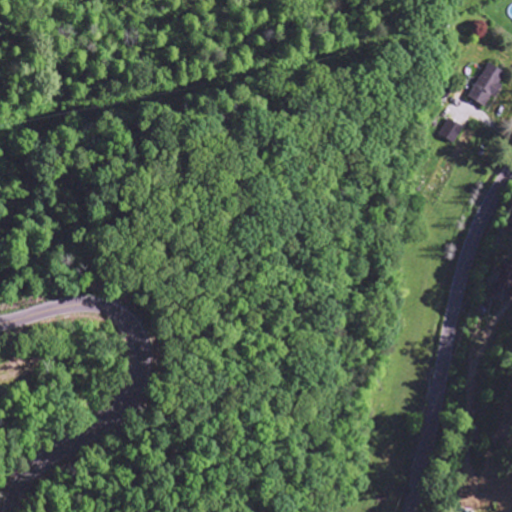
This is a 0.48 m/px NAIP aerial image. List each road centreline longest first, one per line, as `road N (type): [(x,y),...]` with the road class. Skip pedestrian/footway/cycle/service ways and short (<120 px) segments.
road 1 (secondary): [(1,511),(411,511),(464,260),(511,170)]
road 2 (secondary): [(0,320),(107,300),(124,309),(142,348),(136,393),(118,418),(30,451),(0,481)]
